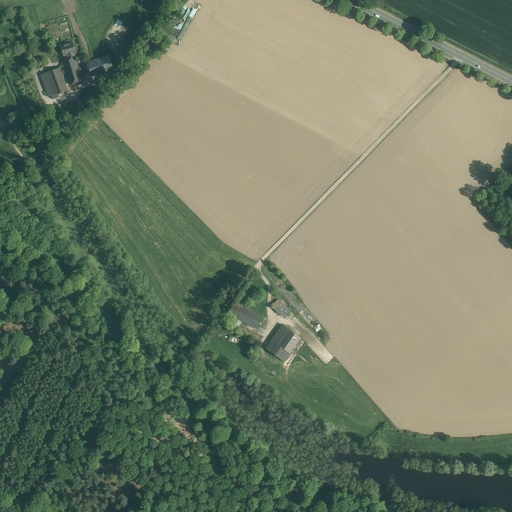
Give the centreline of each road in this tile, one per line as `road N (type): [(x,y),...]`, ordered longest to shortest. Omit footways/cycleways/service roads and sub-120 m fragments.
road 1 (track): [(0,224),(272,474),(345,511)]
road 2 (unclassified): [(177,0),(154,41),(26,165)]
road 3 (primary): [(349,0),(511,80)]
